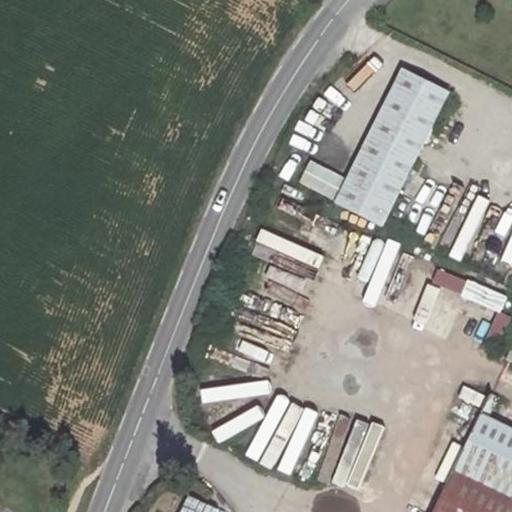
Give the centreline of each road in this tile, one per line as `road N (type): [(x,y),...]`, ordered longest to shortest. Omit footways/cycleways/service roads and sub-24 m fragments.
road 1 (tertiary): [(349,0),(227,187),(100,511)]
road 2 (unknown): [(133,427),(267,493)]
